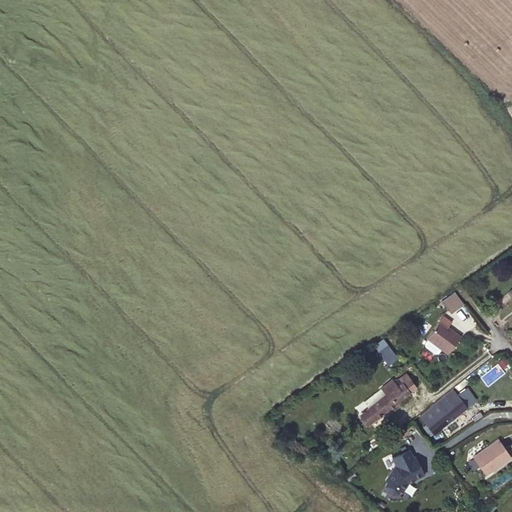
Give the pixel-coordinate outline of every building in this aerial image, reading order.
[(454,291),(442,301),(451,313),(464,304),(454,291)] [(461,336),(440,320),(426,338),(447,354),(461,336)] [(375,343),(381,353),(389,349),(383,338),(375,343)] [(360,415),(367,425),(415,388),(408,378),(396,387),(391,380),(381,388),(386,394),(360,415)] [(467,407),(457,394),(449,400),(452,405),(434,419),(434,418),(423,426),(431,436),(435,432),(436,433),(442,428),(441,428),(467,407)] [(430,418),(427,413),(421,418),(425,422),(430,418)] [(376,437),(381,444),(386,440),(382,433),(376,437)] [(510,456),(498,439),(473,457),(485,475),(510,456)] [(408,450),(392,458),(396,466),(394,468),(385,482),(388,483),(385,487),(387,493),(392,496),(398,495),(400,490),(402,492),(408,483),(423,475),(414,457),(412,458),(408,450)]
